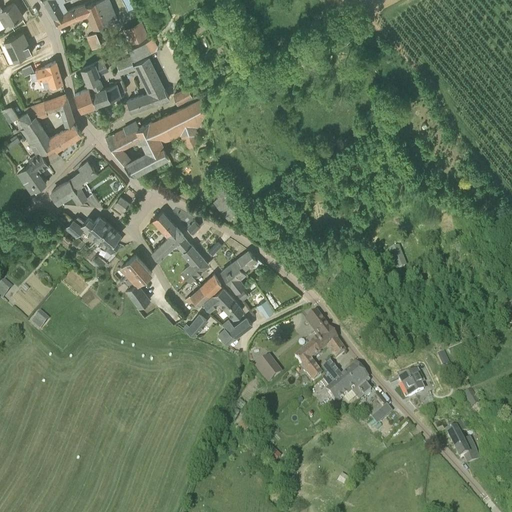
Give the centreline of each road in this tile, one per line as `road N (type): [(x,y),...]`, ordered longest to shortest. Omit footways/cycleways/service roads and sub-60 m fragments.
road 1 (residential): [(486,498),(311,297)]
road 2 (track): [(330,10),(174,108)]
road 3 (residential): [(311,297),(241,239),(162,197)]
road 4 (residential): [(257,324),(162,197)]
road 5 (residential): [(95,139),(78,118),(52,27),(36,0)]
